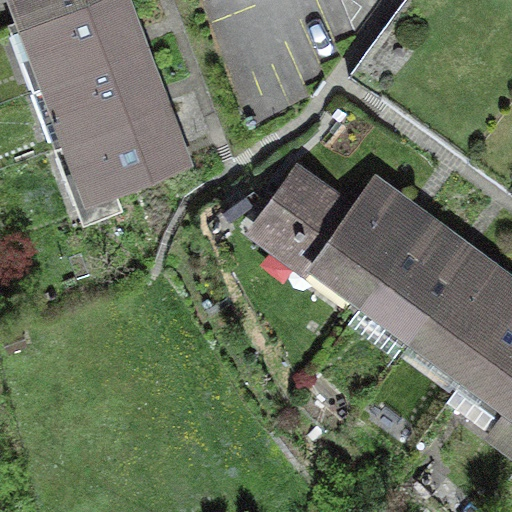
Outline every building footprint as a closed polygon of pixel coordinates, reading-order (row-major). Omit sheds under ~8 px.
[(13,0),(23,24),(88,0),(13,0)] [(44,83),(141,48),(123,0),(88,0),(23,24),(44,83)] [(64,138),(161,102),(141,48),(44,83),(64,138)] [(161,102),(64,138),(88,203),(185,168),(161,102)] [(362,301),(423,217),(370,179),(353,203),(296,162),(253,221),(362,301)] [(412,337),(473,254),(423,217),(362,301),(412,337)] [(462,374),(511,306),(511,282),(473,254),(412,337),(462,374)] [(511,306),(462,374),(511,410),(488,441),(511,459),(511,306)]
